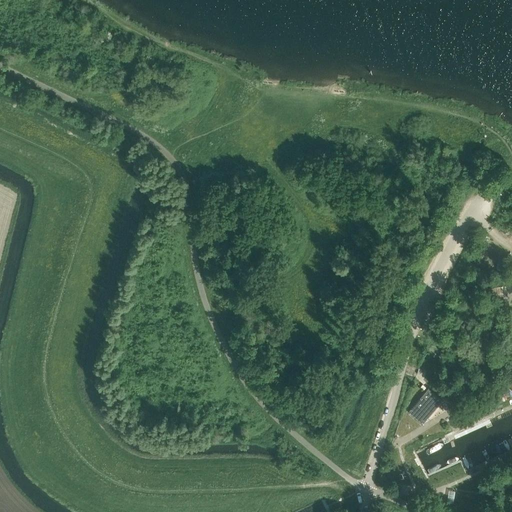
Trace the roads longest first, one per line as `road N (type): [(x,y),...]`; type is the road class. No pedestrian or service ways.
road 1 (track): [(348,478),(151,485),(104,466),(77,444),(49,394),(46,346),(95,177),(83,157),(0,120)]
road 2 (unclassified): [(363,511),(413,333)]
